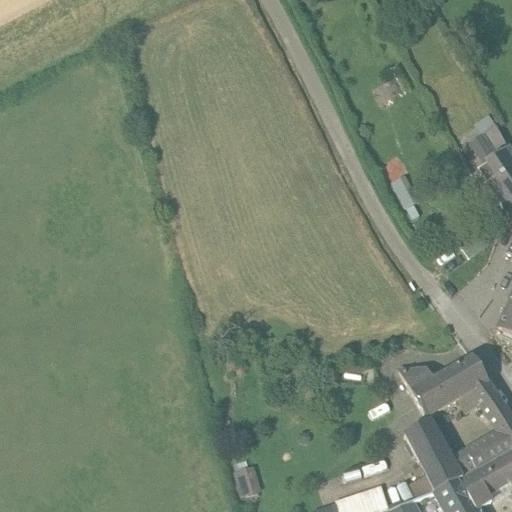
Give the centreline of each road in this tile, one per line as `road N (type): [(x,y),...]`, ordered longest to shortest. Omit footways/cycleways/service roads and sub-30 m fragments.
road 1 (residential): [(511,385),(404,256),(337,135)]
road 2 (unclassified): [(337,135),(269,0)]
